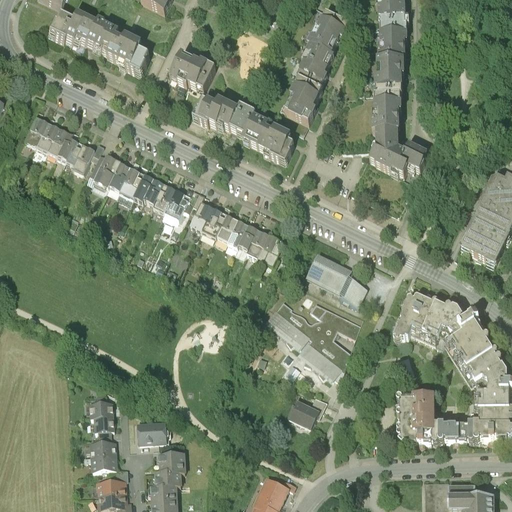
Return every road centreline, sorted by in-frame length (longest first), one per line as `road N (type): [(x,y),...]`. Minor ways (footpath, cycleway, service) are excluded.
road 1 (tertiary): [(0,70),(37,100),(446,299),(511,346)]
road 2 (residential): [(511,484),(358,487),(315,511)]
